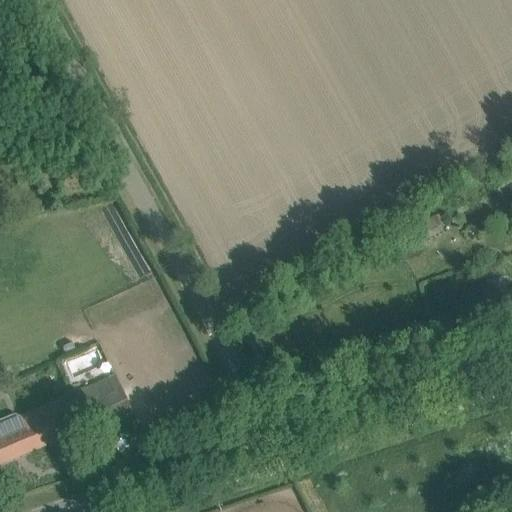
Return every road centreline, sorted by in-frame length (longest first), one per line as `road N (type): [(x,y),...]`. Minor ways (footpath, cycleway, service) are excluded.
road 1 (unclassified): [(276,445),(36,0)]
road 2 (tertiary): [(276,445),(511,364)]
road 3 (tertiary): [(74,511),(276,445)]
